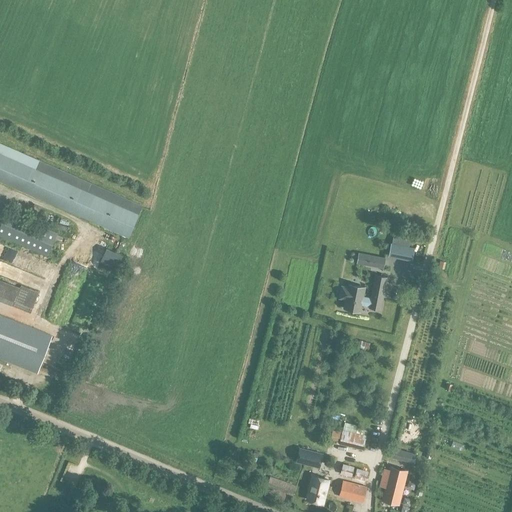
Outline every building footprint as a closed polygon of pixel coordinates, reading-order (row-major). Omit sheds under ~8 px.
[(0,181),(128,237),(142,205),(0,142),(0,181)] [(7,210),(0,226),(0,234),(47,255),(57,231),(7,210)] [(92,257),(99,261),(107,244),(100,240),(92,257)] [(414,247),(391,243),(388,257),(412,261),(414,247)] [(104,259),(113,259),(113,249),(104,249),(104,259)] [(75,254),(73,260),(85,263),(86,257),(75,254)] [(369,254),(367,264),(381,267),(383,257),(369,254)] [(398,285),(412,285),(413,266),(399,265),(398,285)] [(343,291),(341,298),(346,299),(344,308),(360,311),(361,305),(369,306),(369,308),(381,310),(387,277),(375,274),(371,298),(363,296),(365,288),(349,285),(348,287),(348,288),(344,287),(343,291)] [(0,300),(26,308),(27,304),(32,305),(36,291),(0,279),(0,300)] [(57,291),(52,316),(63,318),(68,293),(57,291)] [(0,313),(0,359),(37,373),(52,334),(0,313)] [(338,441),(343,427),(334,425),(330,439),(338,441)] [(347,429),(345,438),(363,442),(365,432),(347,429)] [(299,447),(296,462),(320,468),(324,453),(299,447)] [(402,450),(403,450),(392,447),(389,456),(396,458),(400,459),(400,458),(409,460),(411,452),(402,450)] [(346,460),(341,469),(362,479),(366,470),(346,460)] [(384,468),(379,486),(385,487),(381,500),(399,505),(408,470),(390,466),(389,470),(384,468)] [(268,486),(292,495),(297,482),(293,480),(291,484),(271,476),(268,486)] [(312,476),(306,500),(322,504),(328,480),(312,476)] [(362,502),(367,485),(343,479),(339,497),(362,502)]
